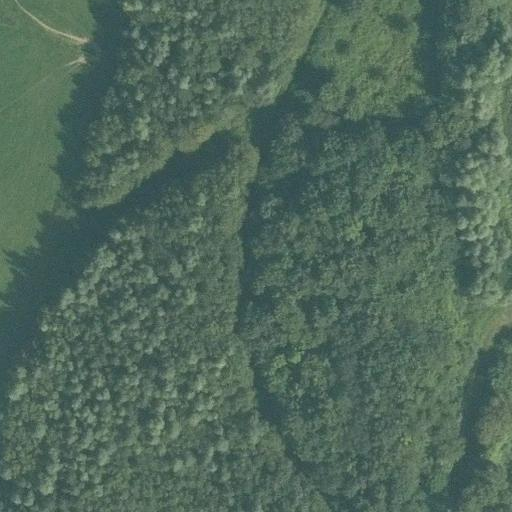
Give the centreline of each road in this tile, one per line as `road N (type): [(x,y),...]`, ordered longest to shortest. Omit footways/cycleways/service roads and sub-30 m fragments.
road 1 (track): [(332,511),(240,356),(231,305),(232,237),(271,100),(320,0)]
road 2 (track): [(511,343),(490,371),(474,428),(465,511)]
